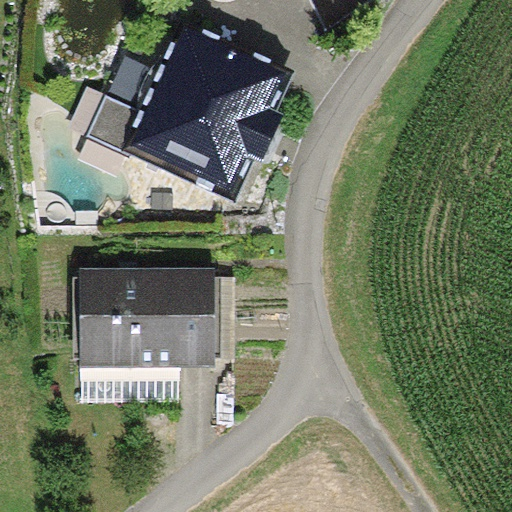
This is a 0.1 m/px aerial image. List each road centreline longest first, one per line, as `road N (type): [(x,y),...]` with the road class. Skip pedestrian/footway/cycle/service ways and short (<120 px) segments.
road 1 (residential): [(417,0),(328,122),(303,212),(319,386)]
road 2 (track): [(319,386),(166,511)]
road 3 (track): [(319,386),(413,511)]
